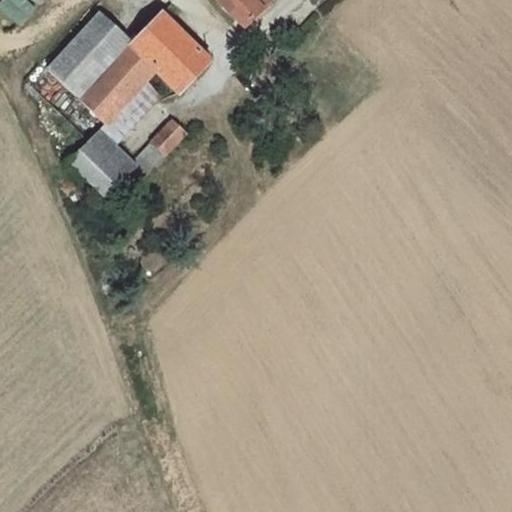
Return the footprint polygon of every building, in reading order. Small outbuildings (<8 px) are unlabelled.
[(216,0),(244,27),(268,4),(264,0),(216,0)] [(114,62),(129,45),(131,43),(99,14),(47,70),(79,99),(114,62)] [(129,45),(114,62),(140,88),(146,81),(155,71),(178,94),(209,62),(161,14),(130,46),(129,45)] [(140,88),(114,62),(79,99),(104,125),(140,88)] [(140,88),(104,125),(119,139),(159,96),(146,81),(140,88)] [(123,172),(127,176),(136,185),(185,135),(171,122),(123,172)] [(89,142),(68,163),(104,199),(125,177),(89,142)] [(125,177),(104,199),(114,208),(136,185),(127,176),(125,177)]
